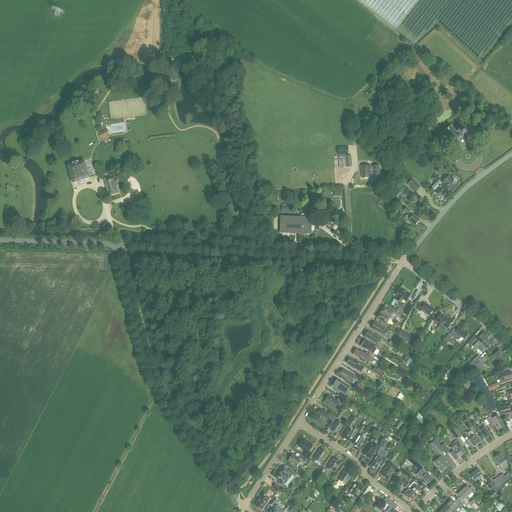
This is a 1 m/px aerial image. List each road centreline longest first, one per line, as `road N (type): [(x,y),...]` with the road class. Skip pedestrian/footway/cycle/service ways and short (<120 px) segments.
road 1 (unclassified): [(403,261),(115,244)]
road 2 (unclassified): [(231,492),(157,390),(115,244)]
road 3 (residential): [(298,422),(403,261)]
road 4 (unclassified): [(403,261),(468,184),(511,153)]
road 5 (residential): [(412,511),(346,452),(298,422)]
road 6 (residential): [(403,261),(511,352)]
road 7 (residential): [(415,511),(465,464),(511,434)]
